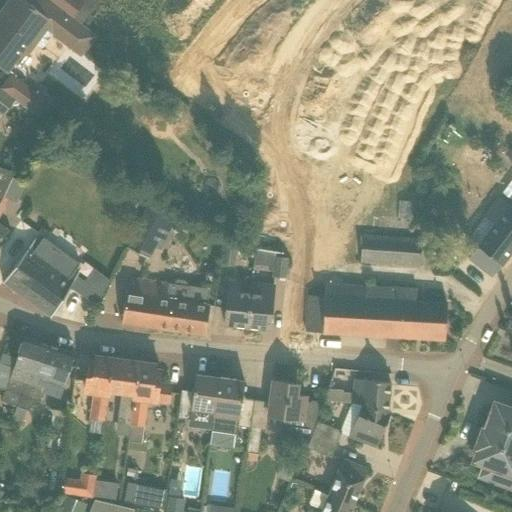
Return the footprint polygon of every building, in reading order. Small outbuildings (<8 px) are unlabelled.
[(0,66),(6,71),(21,52),(28,57),(37,44),(43,48),(52,35),(81,57),(96,37),(47,0),(10,0),(0,13),(0,66)] [(51,0),(82,24),(93,9),(81,0),(51,0)] [(113,3),(109,0),(103,0),(99,6),(107,12),(113,3)] [(182,0),(163,0),(157,8),(188,32),(201,15),(182,0)] [(182,0),(201,15),(212,0),(182,0)] [(394,15),(427,46),(441,35),(424,16),(439,3),(437,0),(407,0),(408,2),(394,15)] [(437,0),(439,3),(442,0),(463,0),(471,9),(480,0),(437,0)] [(188,32),(157,8),(143,26),(174,50),(188,32)] [(358,21),(348,33),(384,61),(396,45),(416,61),(427,46),(394,15),(381,30),(366,18),(362,23),(358,21)] [(129,45),(160,69),(174,50),(143,26),(129,45)] [(340,82),(355,92),(379,107),(391,92),(372,77),(384,61),(348,33),(339,45),(342,48),(338,53),(353,66),(340,82)] [(33,113),(43,100),(14,76),(4,90),(4,91),(15,99),(22,104),(33,113)] [(348,102),(355,92),(340,82),(334,78),(327,89),(348,102)] [(0,119),(11,105),(15,99),(4,91),(4,90),(0,86),(0,119)] [(311,93),(302,115),(338,129),(347,108),(311,93)] [(330,151),(338,129),(302,115),(293,136),(330,151)] [(69,168),(76,172),(77,170),(96,182),(103,171),(105,173),(111,163),(83,146),(69,168)] [(487,190),(499,168),(459,146),(447,167),(487,190)] [(350,172),(351,159),(325,158),(325,171),(343,172),(350,172)] [(0,166),(0,196),(3,198),(14,174),(0,166)] [(350,172),(343,172),(343,187),(324,186),(322,213),(362,215),(364,191),(395,192),(396,175),(366,173),(356,172),(350,172)] [(468,258),(493,276),(511,250),(511,181),(511,180),(466,238),(476,246),(468,258)] [(160,249),(176,218),(149,204),(127,247),(149,258),(155,247),(160,249)] [(421,264),(422,238),(362,235),(361,261),(421,264)] [(4,282),(45,311),(51,315),(82,272),(77,268),(80,264),(43,237),(40,242),(35,238),(4,282)] [(224,243),(222,264),(234,265),(237,245),(224,243)] [(273,276),(275,276),(285,277),(288,257),(275,256),(273,276)] [(99,301),(108,275),(87,268),(78,294),(99,301)] [(210,305),(208,305),(187,301),(189,285),(187,280),(177,279),(173,281),(173,284),(128,277),(128,281),(122,322),(205,335),(210,305)] [(229,281),(224,324),(246,327),(250,293),(239,292),(240,282),(229,281)] [(250,293),(246,327),(269,329),(274,285),(251,282),(250,293)] [(445,339),(447,303),(416,301),(417,288),(326,282),(325,296),(308,295),(306,331),(445,339)] [(47,344),(24,336),(2,401),(17,405),(23,387),(26,388),(28,384),(31,374),(37,376),(47,344)] [(47,344),(37,376),(64,384),(74,353),(47,344)] [(95,361),(90,360),(85,391),(93,392),(89,419),(103,421),(107,390),(108,390),(112,358),(96,356),(95,361)] [(124,419),(123,423),(130,424),(139,362),(112,358),(108,390),(120,392),(117,418),(124,419)] [(139,362),(130,424),(144,426),(148,399),(168,402),(170,385),(158,383),(160,370),(154,369),(155,364),(139,362)] [(219,377),(196,374),(193,391),(181,390),(178,417),(212,422),(213,422),(219,377)] [(242,398),(244,381),(219,377),(213,422),(212,422),(211,430),(237,433),(238,426),(250,428),(251,428),(254,400),(242,398)] [(361,404),(388,413),(391,382),(355,378),(353,393),(343,392),(343,390),(328,389),(324,401),(351,404),(359,405),(359,404),(361,404)] [(298,384),(273,381),(270,402),(254,400),(251,428),(250,428),(247,450),(258,452),(261,429),(266,429),(268,415),(283,417),(282,424),(287,424),(286,432),(312,435),(321,403),(301,400),(296,395),(298,384)] [(28,409),(36,401),(39,391),(41,388),(28,384),(26,388),(23,387),(17,405),(12,419),(22,422),(26,408),(28,409)] [(390,413),(388,413),(361,404),(359,404),(359,405),(351,404),(340,429),(342,430),(341,433),(377,447),(390,413)] [(483,430),(476,448),(477,449),(478,448),(479,448),(475,460),(486,464),(482,476),(511,486),(511,485),(509,484),(511,476),(511,409),(495,404),(485,433),(483,432),(484,431),(483,430)] [(319,421),(313,435),(336,445),(341,433),(342,430),(340,429),(319,421)] [(130,424),(123,423),(121,435),(128,437),(129,437),(130,424)] [(142,443),(144,426),(130,424),(129,437),(128,437),(128,441),(142,443)] [(308,447),(332,457),(336,445),(313,435),(308,447)] [(354,504),(368,469),(343,459),(329,494),(329,495),(354,504)] [(61,489),(62,478),(63,474),(52,473),(51,488),(61,489)] [(96,475),(82,473),(78,496),(93,498),(96,475)] [(136,503),(139,487),(127,485),(124,501),(136,503)] [(321,511),(350,511),(354,504),(329,495),(329,494),(315,489),(310,504),(323,509),(321,511)] [(82,511),(86,501),(66,494),(59,511),(82,511)] [(182,511),(185,500),(169,497),(166,511),(182,511)]
